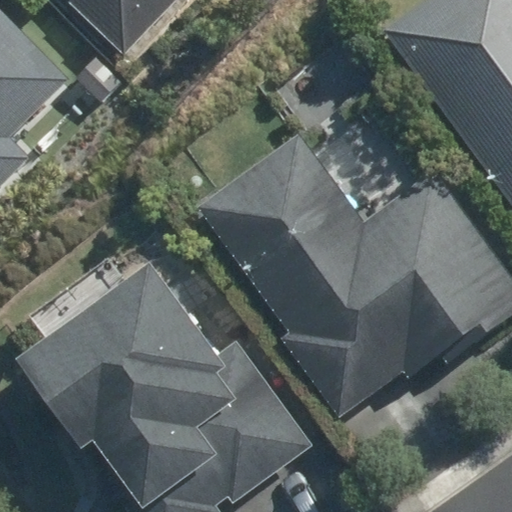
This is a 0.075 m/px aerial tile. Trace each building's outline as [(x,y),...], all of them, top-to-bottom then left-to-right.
[(69,0),(126,57),(184,0),(69,0)] [(511,0),(435,0),(387,34),(511,209),(511,0)] [(0,192),(32,162),(12,141),(75,79),(0,1),(0,192)] [(301,136),(196,209),(346,423),(484,327),(491,337),(511,322),(511,272),(438,168),(413,186),(368,122),(316,158),(301,136)] [(43,344),(15,365),(85,461),(95,453),(138,511),(231,511),(317,449),(239,343),(217,359),(135,247),(29,325),(43,344)]
